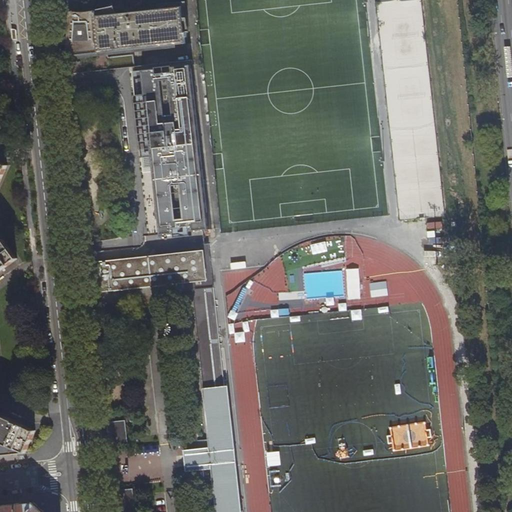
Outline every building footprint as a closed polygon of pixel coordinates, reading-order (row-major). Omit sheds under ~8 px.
[(378,0),(396,220),(439,216),(420,0),(378,0)] [(116,14),(114,6),(106,8),(96,10),(85,12),(78,12),(69,11),(66,57),(109,53),(185,44),(181,7),(116,14)] [(109,57),(110,69),(136,67),(134,54),(109,57)] [(212,230),(193,66),(173,68),(173,73),(157,75),(156,70),(134,73),(136,94),(145,93),(161,235),(175,234),(174,229),(191,227),(191,232),(212,230)] [(156,70),(157,75),(173,73),(173,68),(173,67),(156,69),(156,70)] [(175,234),(175,238),(192,236),(191,232),(191,227),(174,229),(175,234)] [(153,244),(152,236),(143,237),(144,245),(153,244)] [(0,456),(8,455),(13,455),(26,453),(36,431),(15,422),(15,421),(5,416),(4,417),(0,415),(0,272),(18,259),(3,240),(0,241),(0,456)] [(241,511),(228,386),(223,387),(208,244),(157,250),(158,256),(94,262),(98,292),(184,283),(184,290),(193,289),(205,389),(203,389),(208,440),(197,440),(198,449),(184,450),(186,473),(200,471),(201,479),(212,478),(215,511),(241,511)] [(107,438),(108,447),(127,445),(125,420),(107,422),(109,437),(107,438)] [(115,500),(116,511),(134,511),(133,489),(112,491),(113,501),(115,500)] [(44,511),(34,503),(9,505),(0,506),(0,511),(44,511)]
